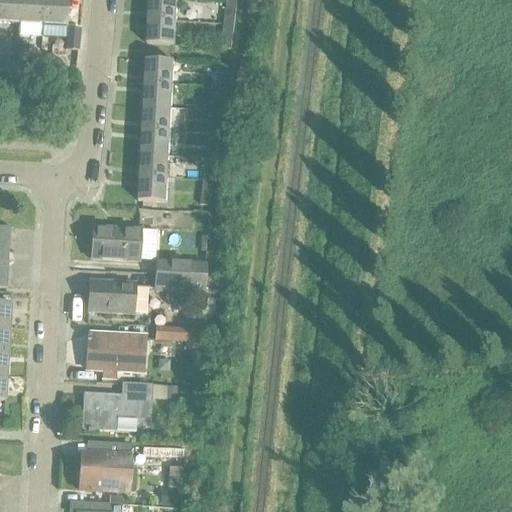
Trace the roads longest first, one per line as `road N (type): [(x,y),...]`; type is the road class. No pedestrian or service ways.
road 1 (residential): [(36,511),(54,179)]
road 2 (residential): [(54,179),(84,152),(98,0)]
